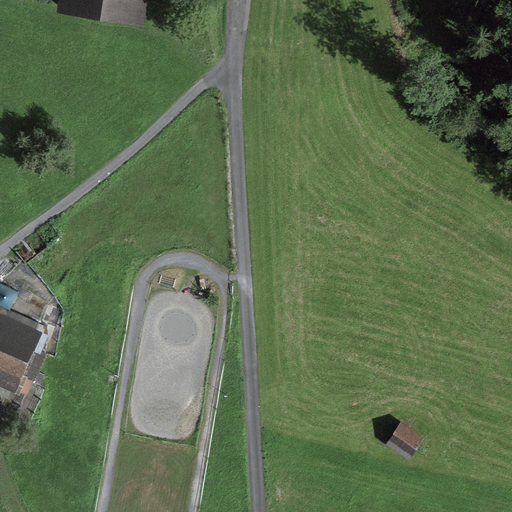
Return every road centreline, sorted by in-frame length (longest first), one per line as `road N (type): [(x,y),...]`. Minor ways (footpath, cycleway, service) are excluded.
road 1 (unclassified): [(237,0),(229,60),(258,511)]
road 2 (track): [(0,252),(110,168),(229,60)]
